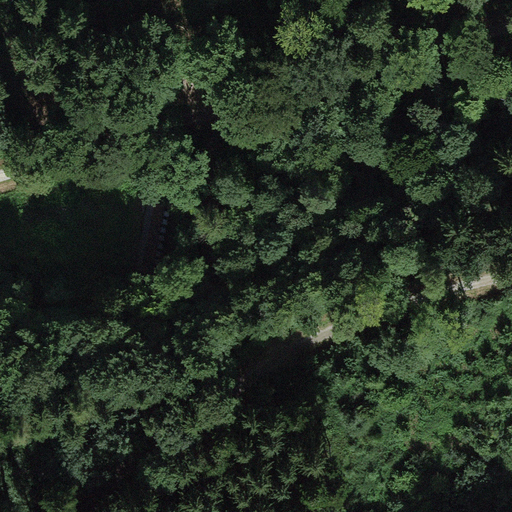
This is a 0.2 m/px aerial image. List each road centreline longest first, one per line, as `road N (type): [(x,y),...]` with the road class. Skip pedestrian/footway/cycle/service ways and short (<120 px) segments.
road 1 (track): [(511,28),(0,180)]
road 2 (track): [(511,276),(305,342),(65,511)]
